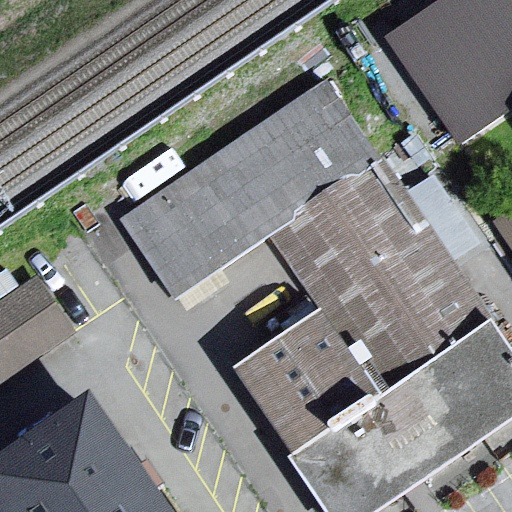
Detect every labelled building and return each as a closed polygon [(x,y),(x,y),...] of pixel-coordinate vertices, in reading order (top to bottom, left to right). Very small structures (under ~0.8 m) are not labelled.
[(511,0),(464,0),(511,81),(511,0)] [(322,94),(119,230),(178,309),(274,249),(326,322),(228,379),(288,473),(493,337),(498,330),(322,94)] [(38,289),(0,314),(0,392),(79,340),(38,289)] [(288,473),(315,511),(396,511),(511,434),(511,368),(493,337),(288,473)] [(154,511),(82,409),(0,465),(0,511),(154,511)]
